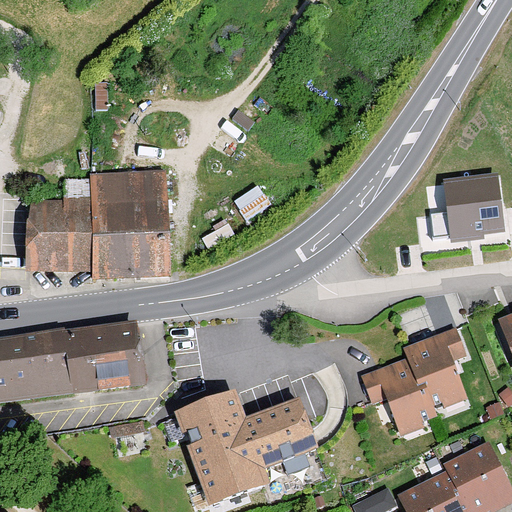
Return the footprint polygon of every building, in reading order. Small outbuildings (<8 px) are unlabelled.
[(29,217),(30,274),(92,272),(92,278),(171,276),(168,173),(88,175),(89,215),(29,217)] [(503,233),(496,176),(444,181),(448,215),(431,217),(434,240),(451,239),(451,245),(483,242),(482,236),(503,233)] [(237,199),(248,218),(272,203),(260,185),(237,199)] [(511,315),(500,320),(511,350),(511,315)] [(410,359),(430,413),(465,400),(451,362),(464,357),(454,330),(406,348),(410,359)] [(0,342),(0,408),(142,396),(137,331),(0,342)] [(386,398),(401,436),(423,428),(421,422),(432,418),(430,413),(410,359),(362,377),(372,403),(386,398)] [(175,416),(209,509),(270,487),(265,472),(285,465),(289,475),(309,468),(305,458),(318,453),(299,402),(245,422),(235,394),(175,416)] [(399,497),(405,511),(500,511),(511,507),(511,488),(491,443),(440,467),(444,476),(399,497)] [(359,511),(382,511),(399,503),(390,486),(355,504),(359,511)]
